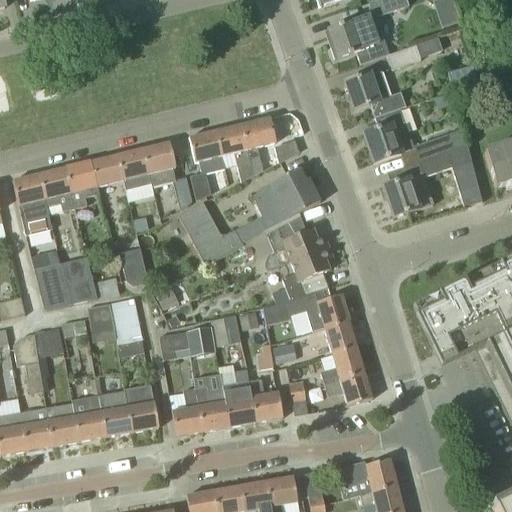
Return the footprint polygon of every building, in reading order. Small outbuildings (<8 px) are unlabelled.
[(315,0),(318,9),(320,9),(319,8),(341,0),(315,0)] [(380,0),(376,2),(370,4),(375,19),(403,9),(399,0),(380,0)] [(443,28),(463,21),(456,0),(437,0),(434,1),(443,28)] [(359,67),(386,58),(387,57),(382,43),(375,45),(366,17),(326,31),(326,32),(327,32),(337,60),(336,61),(337,62),(355,55),(359,67)] [(415,47),(387,57),(386,58),(391,73),(420,63),(415,47)] [(447,75),(450,85),(474,79),(471,69),(447,75)] [(354,112),(369,107),(377,104),(377,105),(373,114),(372,114),(374,120),(398,112),(398,111),(404,109),(399,95),(389,98),(381,74),(369,78),(369,76),(345,84),(354,112)] [(377,131),(362,136),(373,166),(413,152),(399,112),(374,121),(377,131)] [(268,120),(240,127),(253,178),(262,173),(256,150),(274,146),(268,120)] [(253,178),(240,127),(214,134),(221,159),(233,156),(240,184),(253,178)] [(441,139),(417,148),(422,163),(466,148),(461,132),(441,139)] [(198,165),(201,176),(204,175),(205,176),(224,171),(221,159),(214,134),(188,140),(194,166),(198,165)] [(294,143),(274,149),(273,150),(277,166),(298,155),(294,143)] [(151,189),(171,184),(171,183),(175,183),(172,171),(175,170),(168,145),(142,151),(151,189)] [(511,185),(511,146),(484,155),(494,191),(511,185)] [(392,221),(406,216),(433,207),(423,179),(449,171),(455,169),(470,163),(466,148),(422,163),(403,170),(407,180),(381,189),(392,221)] [(150,189),(151,189),(142,151),(115,158),(122,183),(124,193),(150,187),(150,189)] [(115,158),(90,164),(96,190),(122,183),(115,158)] [(455,169),(449,171),(463,211),(481,205),(478,195),(470,163),(455,169)] [(96,190),(90,164),(64,170),(74,211),(86,208),(83,200),(98,196),(96,190)] [(38,177),(46,210),(48,218),(74,211),(64,170),(38,177)] [(240,246),(264,234),(319,205),(301,170),(251,197),(255,206),(262,218),(257,221),(220,240),(195,253),(205,269),(241,248),(240,246)] [(204,175),(201,176),(189,179),(195,203),(199,202),(210,197),(205,176),(204,175)] [(52,232),(48,218),(46,210),(38,177),(11,183),(22,224),(24,224),(26,232),(30,231),(37,236),(52,232)] [(171,183),(171,184),(179,213),(187,209),(191,204),(185,180),(175,183),(171,183)] [(290,264),(327,249),(323,238),(316,241),(312,231),(305,234),(299,218),(265,237),(272,254),(267,259),(265,266),(266,274),(290,264)] [(145,220),(133,223),(136,234),(147,231),(145,220)] [(332,260),(327,249),(290,264),(294,276),(281,281),(285,290),(270,296),(276,307),(301,300),(328,291),(322,275),(328,273),(324,263),(332,260)] [(118,256),(125,284),(132,289),(147,286),(139,251),(118,256)] [(511,258),(412,308),(435,355),(472,338),(477,352),(474,353),(511,431),(511,258)] [(96,301),(92,285),(86,260),(60,266),(70,307),(89,303),(96,301)] [(70,307),(60,266),(33,273),(43,311),(46,313),(70,307)] [(115,280),(92,285),(96,301),(119,297),(116,285),(115,280)] [(153,298),(158,309),(162,317),(177,309),(168,290),(153,298)] [(301,300),(276,307),(262,311),(265,328),(290,322),(289,318),(305,313),(312,335),(323,332),(348,323),(341,298),(315,307),(304,310),(301,300)] [(0,323),(24,317),(20,300),(0,304),(0,323)] [(132,302),(109,307),(112,319),(135,314),(132,302)] [(86,311),(90,331),(113,327),(112,319),(109,307),(86,311)] [(113,327),(114,331),(137,327),(135,314),(112,319),(113,327)] [(222,320),(223,324),(227,348),(240,346),(235,317),(222,320)] [(356,350),(348,323),(323,332),(331,357),(356,350)] [(114,332),(116,347),(140,343),(137,327),(114,331),(114,332)] [(213,346),(210,329),(189,333),(192,350),(213,346)] [(44,335),(49,358),(62,356),(58,332),(44,335)] [(190,358),(187,333),(185,333),(185,334),(158,339),(162,363),(173,360),(174,361),(190,358)] [(32,337),(37,361),(49,358),(44,335),(32,337)] [(43,394),(37,361),(32,337),(20,340),(12,348),(16,369),(24,367),(30,397),(43,394)] [(275,368),(296,363),(292,345),(271,350),(275,368)] [(320,374),(321,380),(324,388),(364,376),(356,350),(331,357),(335,370),(320,374)] [(270,355),(255,357),(258,372),(272,370),(270,355)] [(228,430),(254,425),(247,384),(245,373),(232,375),(234,386),(220,389),(221,392),(228,430)] [(364,376),(324,388),(327,399),(342,395),(346,409),(371,401),(364,376)] [(98,380),(89,381),(91,395),(100,393),(98,380)] [(247,384),(254,425),(282,421),(277,395),(262,397),(259,382),(247,384)] [(301,385),(288,387),(290,397),(303,394),(301,385)] [(125,410),(130,435),(158,430),(150,387),(124,392),(124,393),(127,410),(125,410)] [(205,389),(195,391),(201,435),(228,430),(221,392),(206,395),(205,389)] [(175,439),(201,435),(195,391),(182,393),(183,399),(171,401),(173,413),(171,413),(175,439)] [(96,398),(103,440),(130,435),(125,410),(127,410),(124,393),(96,398)] [(303,394),(290,397),(294,419),(307,417),(303,394)] [(71,406),(77,444),(103,440),(96,398),(70,403),(71,406)] [(44,411),(51,449),(77,444),(71,406),(44,411)] [(51,449),(44,411),(18,416),(25,454),(51,449)] [(18,416),(0,419),(0,458),(25,454),(18,416)] [(343,503),(359,498),(396,489),(389,462),(364,468),(367,480),(344,486),(345,492),(340,493),(343,503)] [(317,475),(303,477),(308,504),(309,510),(322,508),(323,508),(317,475)] [(292,479),(265,484),(269,511),(282,511),(282,507),(296,505),(292,479)] [(269,511),(265,484),(238,489),(242,511),(269,511)] [(242,511),(238,489),(212,493),(215,511),(242,511)] [(373,506),(374,511),(401,511),(396,489),(359,498),(362,509),(373,506)] [(215,511),(212,493),(185,498),(187,511),(215,511)] [(511,511),(511,502),(493,511),(511,511)]
